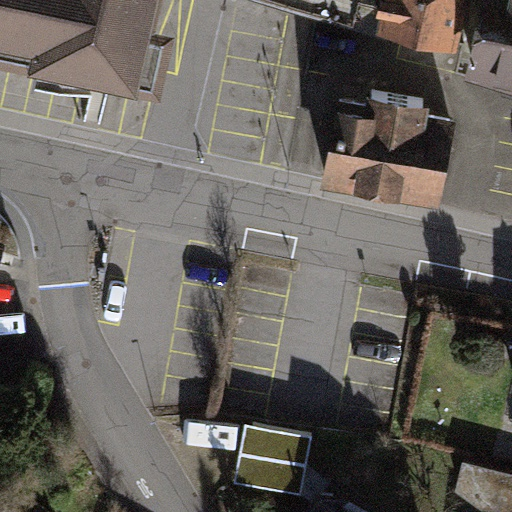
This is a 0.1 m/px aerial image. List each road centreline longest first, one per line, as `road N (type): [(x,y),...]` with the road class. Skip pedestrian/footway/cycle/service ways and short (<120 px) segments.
road 1 (residential): [(71,175),(511,250)]
road 2 (residential): [(180,511),(136,450),(61,279),(71,175)]
